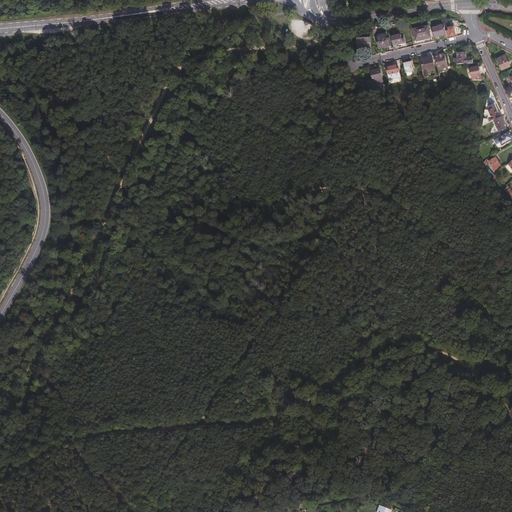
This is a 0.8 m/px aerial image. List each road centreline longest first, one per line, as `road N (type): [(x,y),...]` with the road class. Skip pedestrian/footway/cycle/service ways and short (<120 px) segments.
road 1 (track): [(0,480),(89,436),(270,419),(369,358),(416,346),(459,363),(511,422)]
road 2 (track): [(511,343),(452,275),(434,230),(389,197),(324,186),(262,206),(248,199),(241,155),(248,114),(226,91),(246,47)]
road 3 (track): [(246,47),(198,55),(174,69),(53,324),(0,392)]
road 4 (track): [(226,86),(174,166),(162,226),(97,334),(0,453)]
road 5 (track): [(362,190),(138,511)]
road 6 (secondary): [(0,314),(45,217),(31,159),(0,115)]
road 7 (secondary): [(101,18),(255,0)]
road 8 (track): [(283,511),(373,492),(419,511)]
road 9 (residential): [(349,65),(479,35)]
road 10 (tertiary): [(336,20),(466,2)]
road 11 (track): [(248,114),(345,187)]
